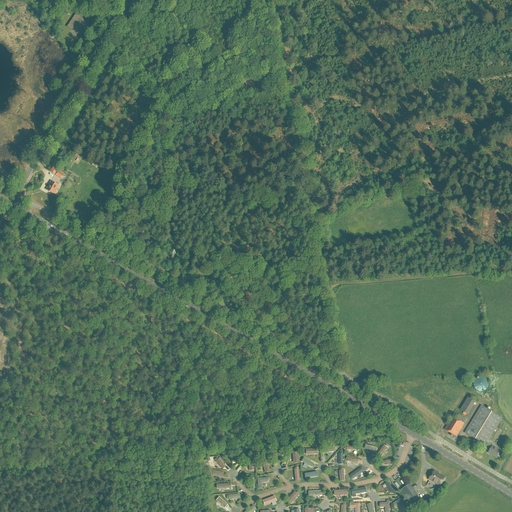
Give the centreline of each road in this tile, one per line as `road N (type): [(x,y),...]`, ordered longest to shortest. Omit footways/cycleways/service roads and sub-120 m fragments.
road 1 (secondary): [(511,494),(10,204)]
road 2 (track): [(511,269),(332,286),(343,375)]
road 3 (tertiary): [(10,204),(109,31),(147,0)]
road 4 (track): [(180,318),(0,215)]
road 5 (track): [(200,329),(330,402),(343,375)]
road 6 (track): [(200,329),(122,459)]
